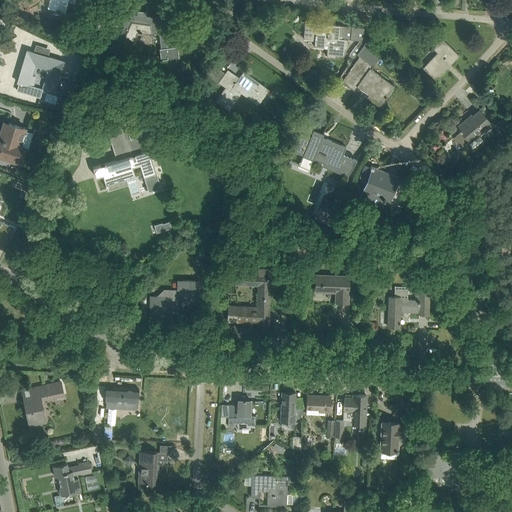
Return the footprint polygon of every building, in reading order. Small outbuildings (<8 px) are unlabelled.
[(50,0),(48,7),(56,10),(65,13),(68,0),(50,0)] [(118,23),(124,26),(117,39),(111,36),(104,49),(120,55),(125,42),(124,41),(126,38),(133,41),(137,32),(151,35),(152,35),(152,34),(159,34),(161,48),(160,49),(161,59),(179,57),(178,46),(172,47),(169,24),(159,25),(158,19),(146,17),(147,12),(137,10),(137,15),(119,12),(118,23)] [(360,40),(356,46),(360,49),(366,39),(363,39),(364,28),(305,22),(304,39),(315,40),(314,44),(315,44),(315,47),(324,48),(325,45),(328,45),(327,56),(335,57),(335,55),(344,56),(345,48),(347,48),(348,39),(360,40)] [(459,55),(442,38),(433,47),(438,52),(423,67),(435,79),(459,55)] [(104,47),(94,42),(92,47),(102,52),(104,47)] [(360,49),(356,46),(350,54),(354,57),(360,49)] [(366,60),(370,54),(360,48),(357,54),(360,56),(350,70),(342,81),(354,90),(358,86),(369,95),(367,98),(380,106),(382,104),(395,86),(371,69),(374,65),(366,60)] [(18,82),(27,85),(33,87),(36,77),(30,76),(34,63),(51,68),(45,87),(55,90),(61,92),(72,95),(76,80),(66,77),(65,77),(59,76),(64,61),(27,50),(18,82)] [(228,110),(241,93),(257,105),(267,91),(264,89),(266,87),(244,71),(238,80),(226,72),(220,80),(219,82),(225,87),(215,101),(228,110)] [(66,106),(58,104),(56,110),(64,113),(66,106)] [(468,120),(467,119),(457,127),(460,130),(460,131),(454,137),(462,146),(469,140),(470,142),(491,123),(480,110),(468,120)] [(151,157),(139,119),(119,125),(126,147),(117,150),(120,159),(93,167),(96,177),(103,175),(106,184),(107,184),(135,175),(132,166),(140,163),(147,184),(157,181),(153,168),(154,168),(152,159),(150,160),(149,157),(151,157)] [(0,157),(3,159),(20,164),(25,147),(29,148),(33,133),(25,130),(26,128),(9,123),(3,140),(0,139),(0,157)] [(342,154),(345,146),(322,137),(324,134),(314,130),(310,138),(301,134),(302,133),(301,133),(294,151),(337,169),(336,172),(348,177),(356,159),(342,154)] [(365,165),(359,178),(367,181),(363,190),(389,201),(399,177),(371,166),(371,167),(365,165)] [(334,197),(330,204),(330,205),(331,206),(330,210),(323,207),(318,221),(329,226),(341,201),(334,197)] [(0,238),(6,241),(5,243),(7,244),(15,227),(3,221),(1,227),(0,226),(0,238)] [(172,228),(170,221),(163,223),(165,230),(172,228)] [(228,311),(227,321),(257,322),(257,326),(269,327),(269,326),(269,317),(269,311),(270,286),(276,286),(276,274),(276,268),(258,268),(258,273),(236,272),(236,279),(236,284),(253,285),(258,285),(257,306),(253,306),(228,305),(228,311)] [(213,273),(208,284),(215,288),(221,277),(213,273)] [(316,275),(316,281),(315,291),(336,292),(335,301),(348,302),(349,276),(316,275)] [(419,299),(407,298),(407,286),(394,286),(394,296),(390,296),(389,317),(388,327),(399,327),(399,324),(400,324),(400,322),(399,321),(400,310),(419,311),(419,314),(428,314),(429,277),(420,277),(420,278),(416,278),(415,286),(419,286),(419,299)] [(168,319),(172,315),(172,310),(177,310),(179,308),(179,306),(181,307),(183,305),(183,302),(195,303),(200,298),(200,286),(195,281),(183,280),(178,285),(178,289),(163,289),(151,300),(150,314),(154,318),(159,318),(161,316),(163,319),(168,319)] [(41,399),(64,394),(61,380),(21,389),(23,397),(24,397),(29,424),(30,424),(30,422),(45,419),(45,421),(46,421),(41,399)] [(116,412),(116,408),(137,410),(137,403),(138,403),(139,389),(117,387),(116,391),(106,391),(105,412),(116,412)] [(283,391),(282,401),(282,422),(294,422),(295,402),(295,392),(283,391)] [(307,394),(307,404),(307,408),(320,408),(320,411),(330,411),(331,396),(307,394)] [(365,425),(366,394),(354,394),(354,398),(344,398),(344,410),(344,413),(353,413),(352,424),(365,425)] [(229,404),(221,403),(221,416),(228,416),(228,426),(235,426),(235,423),(247,423),(247,425),(255,425),(255,415),(250,415),(250,410),(251,400),(239,399),(238,404),(229,404)] [(327,419),(326,436),(334,436),(335,420),(327,419)] [(342,437),(343,437),(344,420),(335,420),(334,437),(335,437),(335,443),(342,444),(342,437)] [(381,432),(380,458),(396,458),(397,451),(398,451),(398,439),(404,440),(405,426),(399,425),(399,423),(382,422),(381,432)] [(113,425),(104,425),(103,438),(112,438),(113,425)] [(293,436),(293,448),(301,452),(302,436),(293,436)] [(138,482),(146,483),(156,483),(157,460),(168,461),(168,452),(158,452),(140,451),(138,482)] [(450,485),(451,485),(451,488),(457,488),(457,486),(459,486),(459,484),(460,484),(460,476),(460,463),(461,453),(451,453),(451,458),(440,457),(440,454),(430,453),(430,460),(426,460),(425,474),(451,475),(450,485)] [(74,479),(74,478),(73,476),(80,474),(81,475),(92,473),(89,460),(78,463),(78,464),(76,465),(68,467),(67,463),(63,464),(53,466),(56,477),(59,476),(61,487),(60,487),(61,495),(71,493),(81,490),(78,478),(74,479)] [(267,505),(285,506),(286,485),(287,486),(288,476),(252,474),(251,497),(260,497),(260,490),(268,491),(267,505)] [(85,479),(87,488),(98,486),(97,477),(85,479)]
